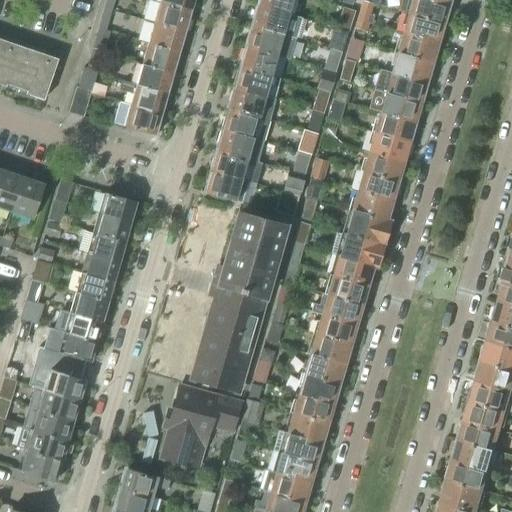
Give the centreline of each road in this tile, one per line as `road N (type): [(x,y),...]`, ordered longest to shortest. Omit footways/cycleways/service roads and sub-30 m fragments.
road 1 (residential): [(485,0),(336,511)]
road 2 (residential): [(404,511),(511,142)]
road 3 (residential): [(80,511),(173,170)]
road 4 (residential): [(0,113),(173,170)]
road 5 (residential): [(173,170),(222,0)]
